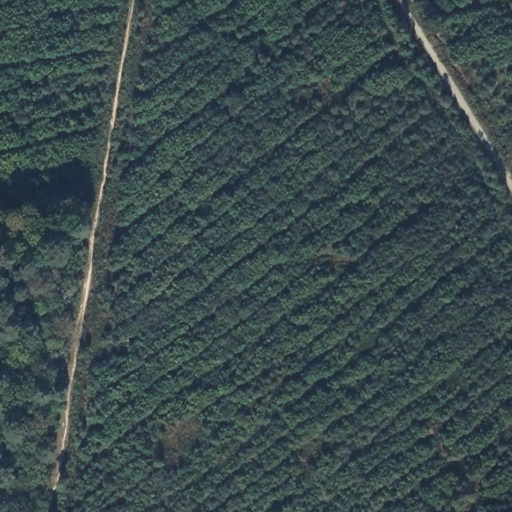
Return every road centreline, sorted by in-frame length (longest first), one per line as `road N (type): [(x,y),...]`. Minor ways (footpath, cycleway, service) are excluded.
road 1 (unknown): [(128,0),(38,511)]
road 2 (track): [(410,0),(511,163)]
